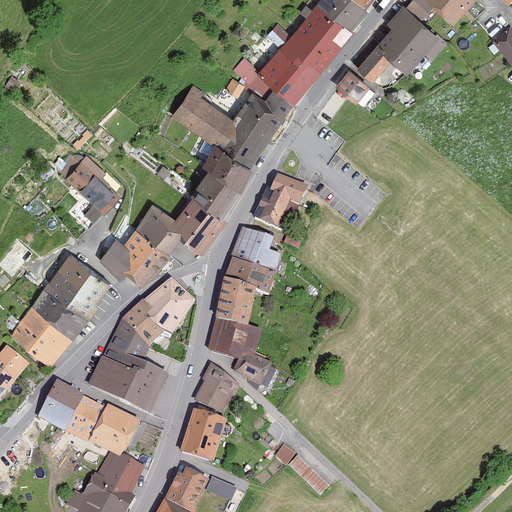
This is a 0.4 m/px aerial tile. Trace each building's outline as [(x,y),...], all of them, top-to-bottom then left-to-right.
[(333,21),(351,33),(369,14),(366,11),(350,0),(320,0),(316,6),(333,21)] [(350,0),(366,11),(374,0),(350,0)] [(425,0),(415,0),(406,9),(421,22),(433,8),(425,0)] [(477,0),(425,0),(433,8),(453,27),(477,0)] [(294,34),(330,64),(354,34),(351,33),(333,21),(316,6),(294,34)] [(393,30),(378,47),(391,63),(407,77),(440,39),(421,22),(406,9),(403,6),(387,25),(393,30)] [(319,77),(330,64),(294,34),(292,37),(279,25),(268,36),(282,49),(319,77)] [(511,28),(510,27),(492,42),(511,66),(511,28)] [(378,47),(357,70),(372,84),(391,63),(378,47)] [(293,107),(319,77),(282,49),(260,73),(293,107)] [(259,72),(245,58),(234,71),(249,85),(259,72)] [(349,71),(335,88),(357,104),(371,89),(349,71)] [(245,87),(233,79),(225,91),(238,99),(245,87)] [(193,85),(172,117),(214,146),(250,171),(293,107),(273,91),(265,101),(252,95),(234,121),(202,98),(204,94),(193,85)] [(208,173),(241,195),(253,172),(250,171),(214,146),(202,169),(208,173)] [(106,175),(87,156),(66,180),(104,216),(121,199),(100,181),(106,175)] [(208,173),(190,198),(193,200),(223,221),(241,195),(208,173)] [(270,189),(299,204),(308,185),(278,173),(270,189)] [(288,231),(299,204),(270,189),(267,187),(253,216),(288,231)] [(227,223),(223,221),(193,200),(175,221),(180,242),(202,257),(227,223)] [(175,221),(154,205),(136,231),(155,249),(169,256),(180,242),(175,221)] [(230,257),(276,272),(282,254),(270,249),(275,237),(242,226),(230,257)] [(127,277),(143,290),(172,258),(169,256),(155,249),(136,231),(124,246),(116,240),(100,262),(120,283),(127,277)] [(39,254),(22,240),(0,264),(0,269),(14,282),(39,254)] [(69,256),(43,290),(90,322),(111,287),(69,256)] [(269,293),(276,272),(230,257),(224,276),(256,288),(269,293)] [(256,288),(224,276),(216,317),(249,324),(256,288)] [(196,299),(171,277),(144,299),(156,311),(149,317),(166,330),(173,333),(196,299)] [(43,290),(32,308),(72,342),(90,322),(43,290)] [(122,317),(150,346),(166,330),(149,317),(156,311),(144,299),(122,317)] [(32,308),(11,336),(50,369),(72,342),(32,308)] [(145,360),(150,346),(122,317),(103,356),(88,384),(124,399),(139,368),(144,371),(149,362),(145,360)] [(262,329),(249,324),(216,317),(208,349),(239,359),(246,355),(255,355),(262,329)] [(0,397),(30,364),(7,344),(0,352),(0,397)] [(233,371),(262,385),(273,362),(255,355),(246,355),(239,359),(233,371)] [(169,373),(149,362),(144,371),(139,368),(124,399),(150,413),(169,373)] [(240,384),(211,363),(195,400),(208,405),(225,413),(240,384)] [(65,432),(84,394),(57,378),(38,417),(65,432)] [(84,394),(65,432),(89,442),(89,441),(106,407),(84,394)] [(106,407),(89,441),(110,451),(120,456),(122,453),(141,419),(108,403),(106,407)] [(227,418),(194,408),(180,451),(213,461),(227,418)] [(296,453),(284,443),(275,456),(287,465),(296,453)] [(145,466),(122,453),(120,456),(110,451),(98,473),(132,493),(145,466)] [(289,465),(320,496),(330,486),(298,455),(289,465)] [(165,498),(191,511),(194,511),(209,478),(186,466),(183,473),(178,472),(165,498)] [(83,492),(124,511),(126,511),(136,496),(132,493),(98,473),(95,472),(83,492)] [(206,490),(231,501),(237,487),(212,476),(206,490)] [(124,511),(83,492),(81,494),(75,491),(66,504),(78,511),(124,511)] [(191,511),(165,498),(156,511),(191,511)]
